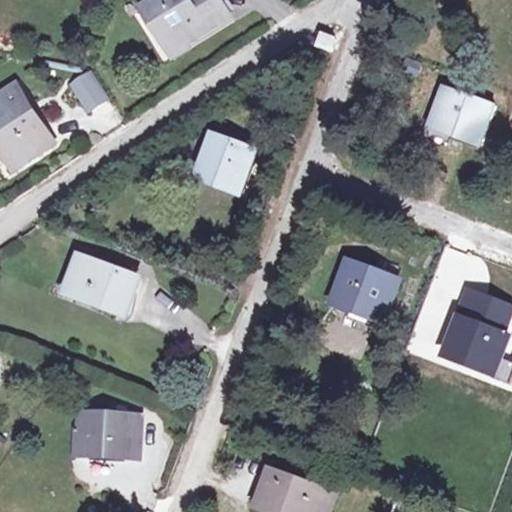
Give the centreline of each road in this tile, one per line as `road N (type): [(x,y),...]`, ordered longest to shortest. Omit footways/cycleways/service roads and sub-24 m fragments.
road 1 (residential): [(340,0),(0,232)]
road 2 (residential): [(310,162),(177,511)]
road 3 (residential): [(310,162),(511,243)]
road 4 (residential): [(382,0),(310,162)]
